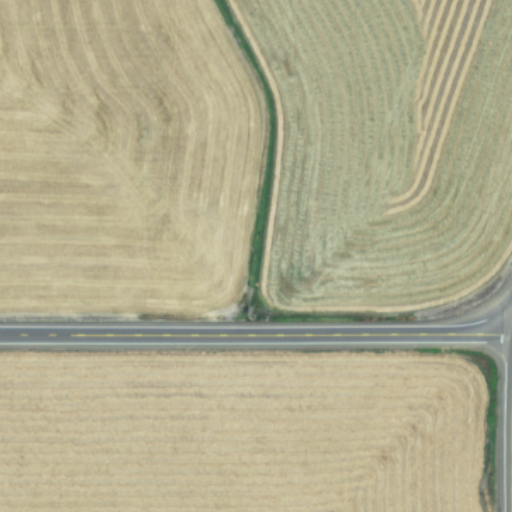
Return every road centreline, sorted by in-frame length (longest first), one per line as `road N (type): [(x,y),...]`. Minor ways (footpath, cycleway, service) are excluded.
road 1 (tertiary): [(0,334),(507,334)]
road 2 (secondary): [(507,334),(507,511)]
